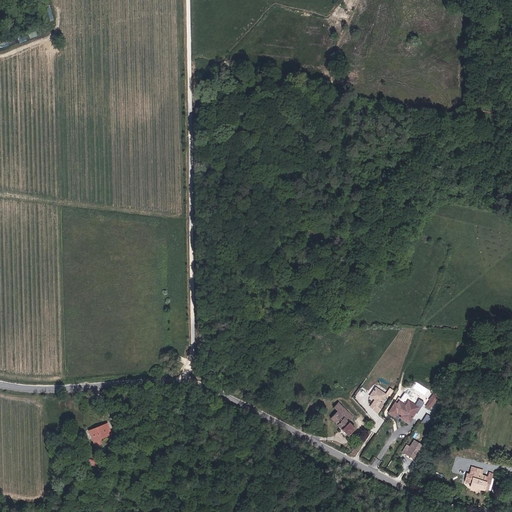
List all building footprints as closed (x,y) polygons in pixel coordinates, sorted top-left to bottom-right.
[(387,395),(375,387),(372,391),(377,395),(374,398),(369,405),(373,408),(372,409),(376,412),(382,405),(380,404),(387,395)] [(363,391),(357,396),(360,400),(366,395),(363,391)] [(428,399),(432,401),(436,395),(431,392),(427,397),(428,399)] [(418,408),(408,401),(405,405),(399,401),(397,403),(395,402),(388,411),(394,415),(397,411),(401,415),(400,417),(408,422),(418,408)] [(336,411),(329,418),(347,435),(354,427),(347,422),(352,416),(336,402),(331,407),(336,411)] [(106,427),(88,435),(96,452),(100,451),(97,443),(110,437),(106,427)] [(407,452),(408,449),(414,452),(420,441),(411,436),(404,450),(407,452)] [(87,461),(85,467),(96,470),(98,465),(87,461)] [(478,475),(481,473),(486,475),(488,470),(477,467),(475,474),(478,475)] [(492,491),(496,478),(492,477),(486,475),(481,473),(478,475),(475,474),(472,473),(470,481),(476,483),(474,486),(488,490),(492,491)]
